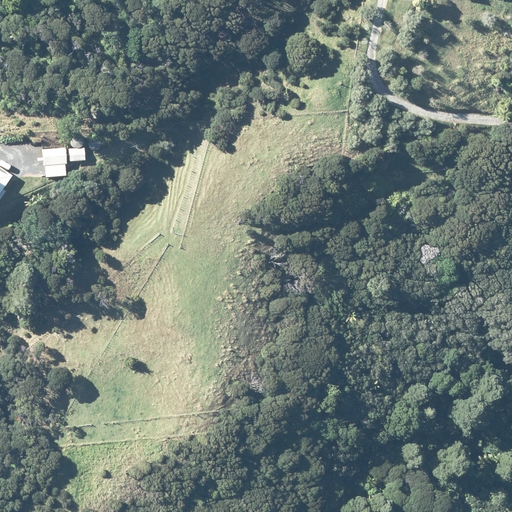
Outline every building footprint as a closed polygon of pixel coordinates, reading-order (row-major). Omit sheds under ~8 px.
[(74,147),(75,147),(77,148),(79,147),(80,147),(81,147),(82,146),(83,145),(84,144),(85,142),(85,141),(86,140),(86,138),(85,137),(85,135),(84,134),(83,133),(82,132),(81,132),(79,131),(78,131),(76,131),(75,131),(74,132),(72,132),(71,133),(70,134),(70,136),(69,137),(69,138),(69,140),(69,141),(70,143),(70,144),(71,145),(72,146),(74,147)] [(90,152),(92,153),(93,153),(95,153),(97,153),(98,152),(99,152),(101,151),(102,149),(103,148),(103,147),(104,145),(104,143),(103,142),(103,140),(102,139),(101,138),(100,136),(99,136),(97,135),(96,135),(94,135),(92,135),(91,135),(90,136),(88,137),(87,138),(86,139),(86,141),(85,143),(85,144),(85,146),(86,147),(87,149),(88,150),(89,151),(90,152)] [(65,148),(41,150),(43,166),(44,165),(45,178),(65,176),(63,164),(66,164),(65,148)] [(69,161),(84,160),(84,149),(69,150),(69,161)] [(0,192),(11,176),(0,167),(0,192)]
